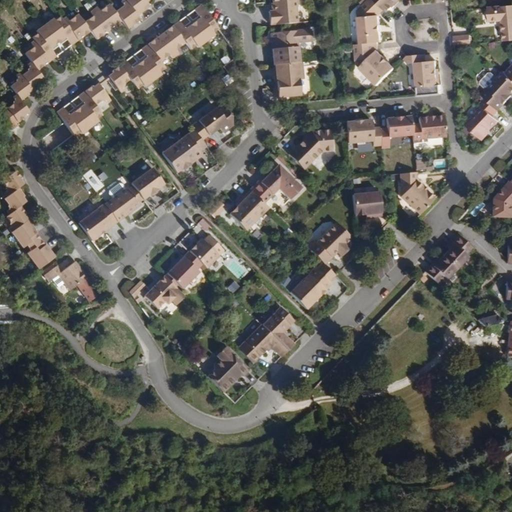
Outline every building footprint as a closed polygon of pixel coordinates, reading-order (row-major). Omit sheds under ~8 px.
[(124,0),(121,3),(124,7),(115,14),(109,6),(100,13),(97,9),(91,14),(93,18),(84,25),(78,17),(70,24),(67,20),(64,22),(61,18),(55,23),(53,21),(36,33),(37,36),(32,40),(34,44),(31,46),(34,50),(26,56),(30,63),(27,66),(29,69),(27,70),(28,72),(22,76),(19,74),(16,76),(18,80),(16,81),(17,83),(10,87),(16,96),(13,98),(15,102),(13,103),(14,105),(8,109),(18,124),(26,118),(25,116),(29,113),(21,102),(28,96),(28,95),(40,85),(39,84),(44,80),(37,72),(56,58),(50,50),(66,38),(72,47),(90,33),(96,41),(121,23),(127,30),(140,20),(137,16),(149,7),(146,3),(150,0),(124,0)] [(293,7),(292,0),(267,0),(269,13),(264,13),(265,26),(270,25),(270,26),(292,24),(291,7),(293,7)] [(379,15),(384,10),(374,0),(368,0),(358,11),(361,44),(377,42),(381,42),(379,15)] [(374,0),(384,10),(387,13),(394,6),(393,5),(398,0),(399,1),(400,0),(374,0)] [(218,29),(201,5),(194,11),(200,19),(186,30),(179,22),(142,50),(147,58),(133,70),(126,62),(113,72),(113,73),(108,77),(109,78),(107,79),(114,90),(116,88),(122,95),(125,92),(123,90),(125,88),(124,86),(131,80),(138,90),(144,86),(146,88),(161,76),(160,74),(166,69),(160,61),(169,54),(172,59),(178,54),(175,50),(185,42),(191,51),(197,46),(199,48),(215,36),(213,34),(218,29)] [(504,20),(506,41),(511,40),(511,5),(489,8),(490,22),(504,20)] [(274,65),(300,63),(298,43),(312,42),(311,30),(271,33),(272,42),(274,42),(275,49),(272,49),(274,65)] [(454,37),(454,46),(468,44),(467,36),(454,37)] [(378,51),(377,42),(361,44),(355,44),(357,65),(378,86),(395,69),(378,51)] [(426,62),(425,54),(408,56),(404,60),(409,64),(416,63),(418,88),(438,86),(436,61),(426,62)] [(302,63),(300,63),(274,65),(275,80),(276,80),(277,88),(276,88),(277,98),(300,96),(299,78),(304,78),(302,63)] [(511,93),(511,79),(506,73),(504,72),(482,95),(485,99),(498,111),(509,99),(508,98),(511,93)] [(112,102),(99,84),(94,88),(93,87),(79,97),(85,105),(70,117),(64,109),(58,113),(75,137),(81,132),(83,135),(99,122),(98,120),(103,116),(96,106),(103,101),(104,103),(106,101),(108,104),(112,102)] [(493,116),(498,111),(485,99),(480,104),(483,107),(466,125),(481,139),(499,121),(493,116)] [(419,125),(412,125),(413,136),(413,143),(421,142),(421,140),(445,137),(443,116),(433,117),(434,119),(429,119),(429,117),(418,118),(419,125)] [(387,129),(379,130),(381,141),(389,141),(388,138),(413,136),(412,125),(411,117),(386,119),(387,129)] [(372,129),(371,120),(345,123),(348,148),(373,146),(373,149),(381,148),(381,141),(379,130),(379,128),(372,129)] [(204,145),(192,129),(187,133),(199,149),(204,145)] [(332,147),(330,129),(311,131),(289,153),(303,168),(323,148),(325,150),(330,149),(332,147)] [(199,149),(187,133),(160,152),(176,173),(189,163),(187,161),(193,157),(195,159),(202,153),(199,149)] [(414,161),(416,171),(424,170),(423,160),(414,161)] [(250,191),(263,204),(279,189),(290,200),(301,189),(278,165),(266,178),(261,183),(259,181),(250,191)] [(133,187),(143,200),(150,195),(151,196),(159,190),(158,189),(164,184),(153,168),(131,184),(133,187)] [(91,169),(83,175),(95,190),(108,180),(102,172),(97,176),(91,169)] [(21,178),(15,171),(1,181),(6,187),(4,188),(6,191),(3,193),(5,197),(3,198),(8,205),(6,206),(8,208),(5,211),(7,215),(6,215),(11,222),(9,224),(11,226),(8,228),(23,248),(27,245),(31,251),(27,253),(39,269),(55,257),(44,244),(43,245),(35,233),(36,232),(26,220),(28,219),(25,214),(26,212),(20,204),(25,201),(21,197),(23,195),(17,188),(22,184),(19,179),(21,178)] [(400,197),(420,215),(435,199),(416,181),(416,173),(400,174),(400,197)] [(511,184),(510,182),(509,182),(493,199),(492,217),(509,217),(509,208),(511,204),(511,184)] [(143,200),(133,187),(129,190),(139,202),(143,200)] [(104,205),(117,222),(140,205),(139,202),(129,190),(128,188),(104,205)] [(263,204),(250,191),(240,200),(243,202),(238,207),(236,205),(227,213),(243,229),(266,207),(263,204)] [(379,194),(352,196),(354,217),(366,216),(372,215),(372,218),(381,218),(379,194)] [(219,203),(207,211),(212,218),(224,210),(219,203)] [(91,241),(117,222),(104,205),(104,204),(78,224),(91,241)] [(322,263),(325,265),(337,252),(341,256),(350,248),(345,243),(348,240),(348,235),(336,223),(316,243),(315,241),(308,248),(322,263)] [(44,234),(46,245),(52,244),(50,233),(44,234)] [(431,265),(424,272),(438,284),(444,278),(447,280),(468,257),(465,254),(472,247),(459,235),(452,243),(454,245),(449,250),(438,262),(433,267),(431,265)] [(189,252),(202,265),(205,268),(223,251),(208,236),(203,241),(201,240),(189,252)] [(167,274),(177,285),(182,289),(199,272),(197,270),(202,265),(189,252),(167,274)] [(87,278),(75,262),(63,271),(59,265),(44,276),(48,281),(52,279),(58,274),(64,282),(70,290),(87,278)] [(336,276),(325,265),(322,263),(316,269),(329,282),(336,276)] [(329,282),(316,269),(315,268),(289,293),(306,310),(331,284),(329,282)] [(58,274),(52,279),(58,287),(64,282),(58,274)] [(175,287),(177,285),(167,274),(164,277),(175,287)] [(427,279),(422,274),(418,279),(423,283),(427,279)] [(169,302),(174,307),(184,296),(175,287),(164,277),(158,283),(159,284),(155,288),(154,287),(142,298),(155,311),(162,304),(164,306),(169,302)] [(226,287),(230,294),(239,289),(234,282),(226,287)] [(281,306),(262,326),(287,351),(294,345),(282,333),(295,320),(281,306)] [(497,320),(496,316),(477,321),(477,322),(483,327),(501,323),(502,322),(502,320),(501,319),(499,318),(498,319),(497,320)] [(242,338),(246,342),(262,326),(256,320),(242,335),(242,338)] [(281,357),(287,351),(262,326),(246,342),(238,350),(252,364),(270,346),(281,357)] [(248,371),(225,348),(216,357),(219,360),(214,365),(213,371),(207,377),(223,393),(230,386),(229,385),(234,381),(235,382),(241,376),(242,377),(248,371)]
